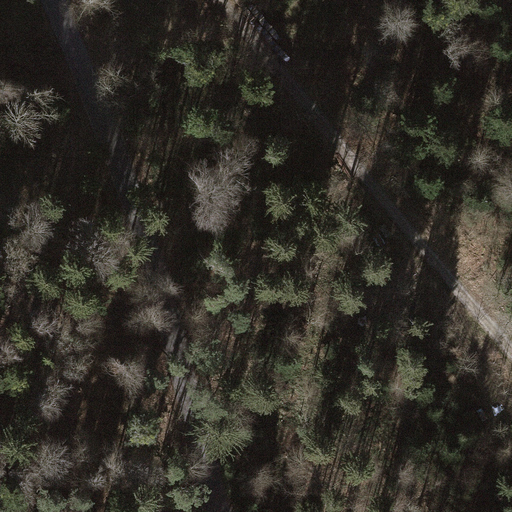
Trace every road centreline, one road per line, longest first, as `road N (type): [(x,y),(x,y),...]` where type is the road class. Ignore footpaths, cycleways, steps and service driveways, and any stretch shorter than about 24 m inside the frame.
road 1 (unclassified): [(221,511),(138,202),(55,0)]
road 2 (track): [(225,0),(511,350)]
